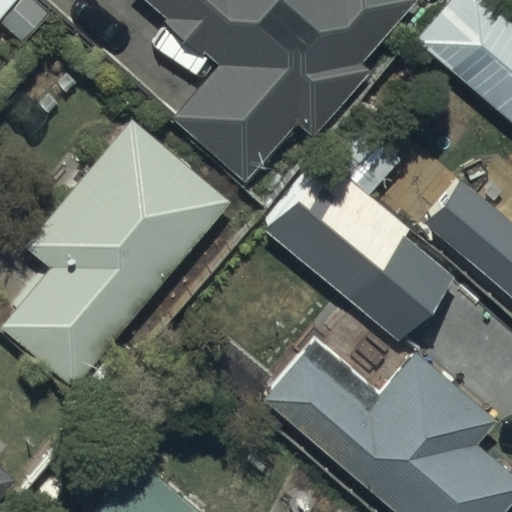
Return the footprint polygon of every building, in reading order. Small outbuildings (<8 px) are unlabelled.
[(158,0),(217,54),(171,105),(239,167),(293,108),(305,119),(360,59),(353,52),(401,0),(158,0)] [(511,0),(434,0),(413,24),(511,111),(511,0)] [(398,137),(348,98),(257,215),(347,285),(402,215),(361,183),(398,137)] [(230,186),(132,102),(21,232),(49,255),(0,312),(0,315),(69,374),(230,186)] [(457,164),(420,206),(511,285),(511,198),(506,206),(457,164)] [(411,511),(482,511),(511,478),(511,464),(468,425),(488,400),(412,335),(364,391),(345,375),(356,363),(314,328),(303,340),(298,335),(259,381),(411,511)] [(206,511),(210,508),(137,445),(79,511),(206,511)] [(0,485),(14,469),(0,456),(0,485)]
